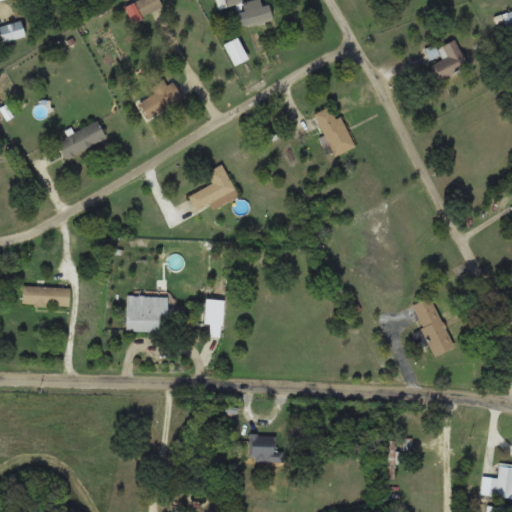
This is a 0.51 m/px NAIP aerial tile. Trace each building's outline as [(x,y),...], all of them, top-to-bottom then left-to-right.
[(132,21),(163,7),(159,0),(134,0),(125,5),(132,21)] [(236,12),(239,27),(271,20),(268,5),(236,12)] [(0,27),(0,37),(4,44),(26,33),(18,18),(0,27)] [(249,57),(236,36),(224,44),(236,65),(249,57)] [(469,65),(456,38),(438,47),(443,59),(432,64),(440,80),(469,65)] [(173,80),(167,84),(163,79),(151,86),(155,93),(139,102),(148,118),(183,98),(173,80)] [(335,155),(355,146),(340,115),(336,117),(331,106),(315,113),(335,155)] [(65,159),(106,137),(97,120),(56,142),(65,159)] [(238,195),(222,164),(206,171),(212,183),(189,195),(197,209),(210,203),(213,208),(238,195)] [(69,306),(70,287),(23,285),(22,304),(69,306)] [(167,295),(127,295),(126,332),(167,332),(167,295)] [(455,346),(431,296),(412,305),(435,355),(455,346)] [(221,337),(224,299),(205,298),(203,324),(210,325),(210,336),(221,337)] [(278,460),(278,434),(250,434),(250,460),(278,460)]
